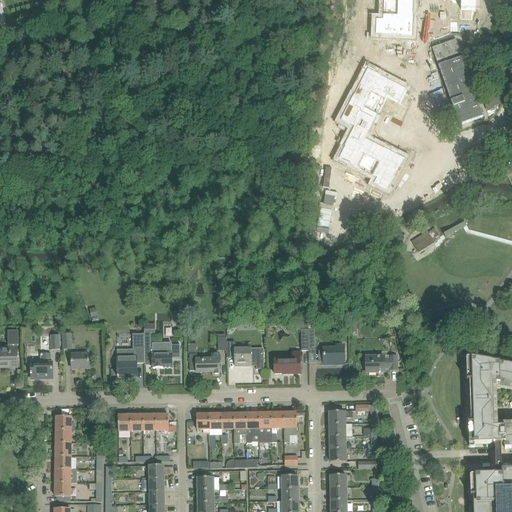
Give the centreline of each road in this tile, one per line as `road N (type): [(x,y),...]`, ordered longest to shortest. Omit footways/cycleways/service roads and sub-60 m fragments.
road 1 (residential): [(416,511),(390,401),(379,394),(317,396)]
road 2 (residential): [(179,397),(46,399),(0,409)]
road 3 (residential): [(317,396),(179,397)]
road 4 (residential): [(357,49),(325,126),(320,180)]
